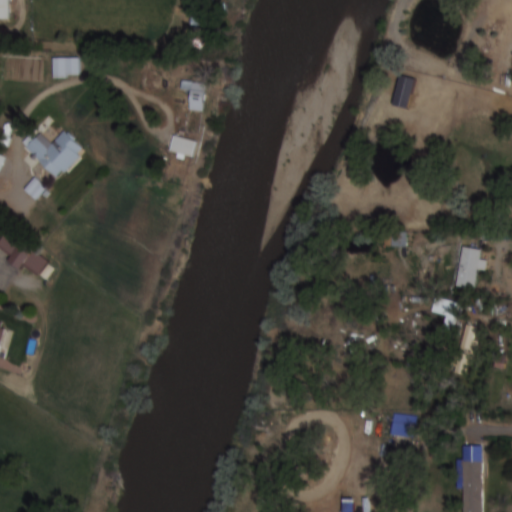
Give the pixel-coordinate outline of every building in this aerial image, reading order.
[(0,0),(0,20),(11,21),(10,0),(0,0)] [(55,59),(55,78),(82,78),(82,59),(55,59)] [(395,105),(409,109),(417,80),(403,76),(395,105)] [(203,112),(209,86),(185,81),(183,90),(195,92),(191,109),(203,112)] [(88,150),(66,132),(53,146),(36,132),(23,148),(62,181),(88,150)] [(193,162),(198,143),(176,138),(171,156),(193,162)] [(0,243),(0,254),(49,282),(60,262),(6,232),(0,243)] [(396,234),(395,247),(407,248),(408,235),(396,234)] [(481,260),(483,251),(465,248),(458,287),(476,290),(479,272),(487,273),(489,261),(481,260)] [(449,318),(445,327),(461,334),(471,310),(440,296),(433,311),(449,318)] [(0,353),(8,327),(0,324),(0,353)] [(457,374),(468,375),(469,359),(458,359),(457,374)] [(462,511),(484,511),(485,446),(465,445),(465,461),(463,461),(462,511)]
